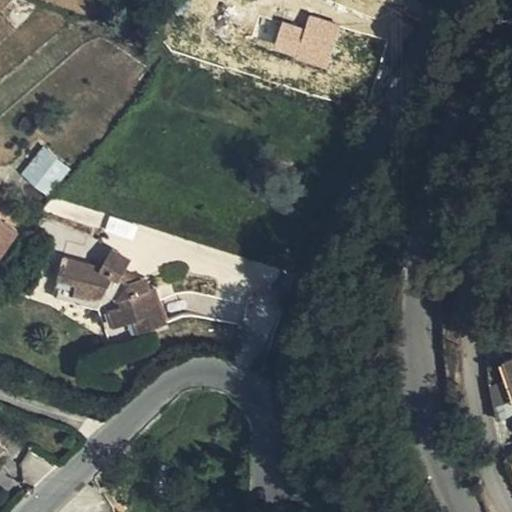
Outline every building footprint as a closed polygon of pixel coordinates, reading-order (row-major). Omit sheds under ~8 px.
[(306,29),(283,22),(274,50),(297,58),(296,60),(326,70),(341,25),(310,16),(306,29)] [(50,196),(71,169),(45,146),(22,173),(50,196)] [(0,255),(18,230),(0,217),(0,255)] [(140,333),(168,323),(156,287),(151,288),(147,277),(141,277),(130,282),(121,277),(126,268),(132,259),(112,248),(101,267),(64,258),(58,279),(77,284),(75,293),(92,297),(101,296),(105,291),(109,293),(118,299),(120,306),(110,310),(115,327),(135,320),(140,333)] [(130,282),(141,277),(126,268),(121,277),(130,282)] [(77,284),(58,279),(52,297),(71,302),(75,293),(77,284)] [(71,302),(98,310),(109,293),(105,291),(101,296),(92,297),(75,293),(71,302)] [(511,374),(488,384),(494,421),(511,414),(511,374)] [(123,475),(114,463),(102,473),(111,485),(123,475)]
